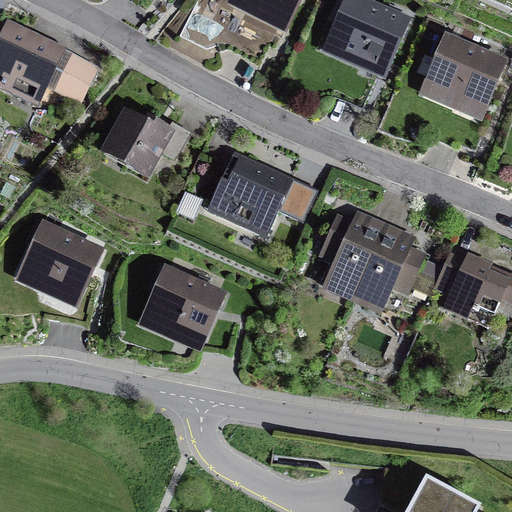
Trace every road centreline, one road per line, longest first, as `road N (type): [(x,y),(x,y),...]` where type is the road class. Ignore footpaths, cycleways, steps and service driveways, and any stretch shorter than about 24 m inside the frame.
road 1 (residential): [(0,370),(38,369),(511,441)]
road 2 (residential): [(511,217),(282,122),(52,0)]
